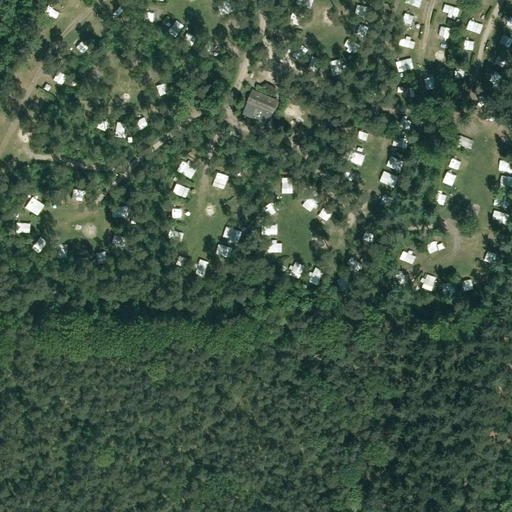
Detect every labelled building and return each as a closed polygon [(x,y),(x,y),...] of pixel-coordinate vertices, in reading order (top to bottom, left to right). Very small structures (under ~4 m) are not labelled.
[(425,13),(427,2),(416,1),(414,12),(425,13)] [(490,22),(494,14),(480,8),(476,16),(490,22)] [(443,24),(458,30),(463,18),(448,11),(443,24)] [(420,37),(422,27),(411,25),(409,35),(420,37)] [(15,85),(9,89),(17,99),(23,95),(15,85)] [(242,114),(268,125),(278,100),(252,89),(242,114)] [(380,135),(383,126),(370,121),(366,130),(380,135)] [(376,151),(377,141),(361,139),(360,149),(376,151)] [(399,146),(396,157),(404,160),(408,149),(399,146)] [(457,157),(468,162),(472,151),(461,147),(457,157)] [(229,162),(225,171),(234,176),(239,167),(229,162)] [(455,169),(461,173),(464,166),(458,163),(455,169)] [(466,166),(463,173),(470,176),(473,169),(466,166)] [(403,177),(405,169),(395,168),(394,176),(403,177)] [(300,185),(299,175),(294,176),(294,169),(289,169),(290,185),(300,185)] [(193,187),(196,177),(186,174),(183,184),(193,187)] [(448,182),(443,192),(458,198),(462,188),(448,182)] [(42,205),(51,194),(41,187),(33,197),(42,205)] [(312,196),(320,201),(325,195),(316,189),(312,196)] [(185,196),(179,196),(179,208),(194,209),(195,197),(193,197),(193,191),(185,191),(185,196)] [(285,210),(292,202),(279,191),(272,199),(285,210)] [(181,222),(180,231),(189,232),(189,222),(181,222)] [(444,229),(436,231),(438,240),(445,238),(444,229)] [(276,232),(277,242),(294,241),(294,232),(276,232)] [(300,264),(312,266),(315,251),(304,248),(300,264)]
